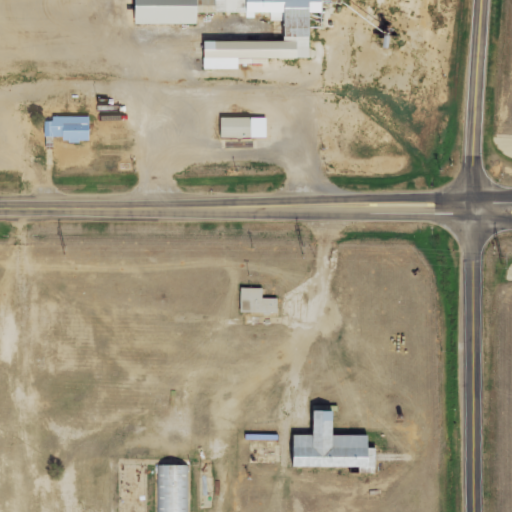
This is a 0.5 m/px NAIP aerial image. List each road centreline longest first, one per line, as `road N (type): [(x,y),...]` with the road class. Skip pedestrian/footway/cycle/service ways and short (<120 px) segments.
road 1 (tertiary): [(489,0),(478,212),(489,511)]
road 2 (secondary): [(0,208),(511,212)]
